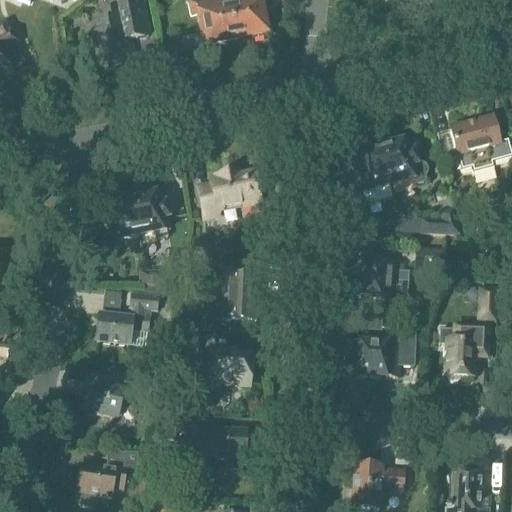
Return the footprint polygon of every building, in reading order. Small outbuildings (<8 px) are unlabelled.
[(147,39),(138,0),(126,0),(120,1),(122,14),(101,18),(103,27),(85,31),(93,73),(131,64),(127,43),(147,39)] [(234,45),(225,0),(211,0),(211,1),(187,6),(190,19),(195,18),(202,51),(234,45)] [(225,0),(234,45),(266,38),(260,5),(266,4),(265,0),(225,0)] [(395,0),(398,9),(432,0),(395,0)] [(0,54),(15,46),(4,27),(0,28),(0,82),(10,76),(0,59),(0,54)] [(460,174),(471,172),(472,176),(491,171),(490,167),(501,164),(510,161),(507,147),(498,150),(491,123),(448,134),(460,174)] [(379,152),(390,189),(414,182),(416,189),(420,188),(421,187),(422,186),(423,185),(424,184),(424,183),(424,181),(423,180),(423,179),(424,178),(425,177),(426,175),(425,173),(424,171),(423,169),(421,167),(419,167),(416,167),(414,158),(421,156),(420,152),(420,150),(418,148),(417,147),(414,146),(412,145),(410,145),(407,145),(405,146),(404,144),(394,148),(393,147),(392,146),(390,145),(389,145),(387,145),(386,146),(384,146),(383,147),(382,148),(381,150),(381,151),(379,152)] [(394,201),(390,189),(379,152),(352,159),(353,162),(352,163),(351,165),(351,166),(350,168),(351,169),(351,171),(352,172),(353,174),(354,175),(355,176),(357,176),(364,197),(367,208),(394,201)] [(203,223),(217,220),(216,214),(258,207),(252,178),(237,181),(237,177),(215,181),(216,185),(209,187),(210,189),(197,192),(203,223)] [(157,197),(145,200),(145,198),(143,197),(142,197),(141,196),(139,196),(138,196),(136,197),(135,197),(134,198),(133,199),(132,201),(132,202),(130,202),(137,241),(150,238),(151,244),(161,242),(160,236),(165,236),(163,224),(166,223),(164,209),(160,210),(157,197)] [(103,208),(104,211),(103,212),(102,213),(102,215),(102,217),(102,218),(103,220),(104,221),(105,222),(106,223),(110,246),(137,241),(130,202),(103,208)] [(441,226),(445,239),(459,240),(452,214),(439,218),(441,226)] [(445,239),(441,226),(420,224),(420,238),(445,239)] [(204,251),(203,267),(209,267),(236,268),(236,253),(204,251)] [(412,276),(442,277),(443,253),(414,251),(412,276)] [(511,282),(511,259),(469,252),(465,277),(511,285),(511,282)] [(166,266),(163,277),(163,290),(173,290),(178,269),(166,266)] [(208,279),(209,267),(203,267),(183,266),(183,279),(208,279)] [(404,290),(399,289),(400,270),(354,267),(353,283),(348,283),(344,291),(348,297),(352,297),(352,301),(398,304),(400,303),(401,303),(403,301),(404,300),(404,290)] [(163,290),(163,277),(138,277),(138,290),(163,290)] [(224,310),(223,324),(254,326),(255,321),(259,321),(260,309),(255,309),(257,281),(220,279),(219,310),(224,310)] [(500,286),(498,310),(511,310),(511,287),(500,286)] [(478,292),(476,325),(493,326),(495,293),(478,292)] [(95,346),(130,349),(131,333),(146,334),(147,321),(142,320),(143,313),(155,314),(156,302),(130,299),(129,312),(131,312),(131,319),(117,318),(117,321),(98,319),(95,346)] [(381,323),(357,322),(357,334),(380,335),(381,323)] [(438,334),(438,346),(445,346),(444,381),(447,381),(449,384),(457,384),(459,382),(473,382),(473,365),(487,366),(487,353),(490,353),(490,328),(450,327),(450,334),(438,334)] [(171,333),(170,357),(187,357),(195,357),(196,334),(171,333)] [(397,382),(398,371),(413,371),(415,337),(398,336),(397,349),(351,348),(350,364),(346,364),(343,368),(345,374),(350,374),(350,380),(397,382)] [(208,387),(247,389),(248,359),(209,357),(208,387)] [(145,385),(127,381),(123,397),(141,400),(145,385)] [(81,416),(115,424),(121,396),(88,389),(81,416)] [(162,419),(161,433),(181,434),(182,421),(162,419)] [(214,462),(219,463),(227,463),(226,474),(239,474),(240,464),(242,464),(244,437),(208,436),(208,433),(185,432),(184,446),(206,447),(205,458),(199,457),(198,473),(213,474),(214,462)] [(157,458),(137,456),(136,482),(156,483),(157,458)] [(377,511),(378,495),(400,496),(401,475),(379,474),(379,472),(353,470),(351,511),(377,511)] [(96,500),(101,501),(110,502),(112,492),(122,493),(123,486),(126,486),(127,481),(124,481),(124,475),(106,472),(105,475),(77,471),(73,496),(77,497),(76,505),(80,509),(92,510),(95,508),(96,500)] [(479,482),(450,480),(448,511),(486,511),(487,501),(478,500),(479,482)]
